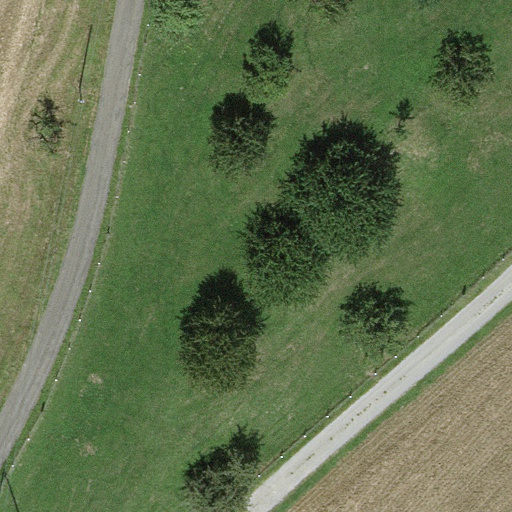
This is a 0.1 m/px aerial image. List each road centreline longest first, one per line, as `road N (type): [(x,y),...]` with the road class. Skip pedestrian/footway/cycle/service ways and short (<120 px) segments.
road 1 (unclassified): [(0,427),(45,334),(87,196),(123,0)]
road 2 (track): [(246,511),(511,275)]
